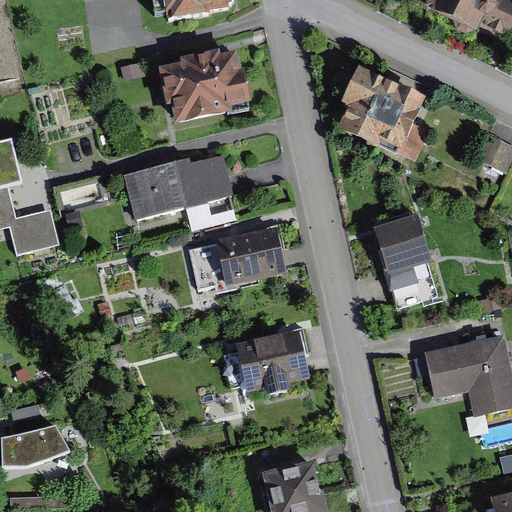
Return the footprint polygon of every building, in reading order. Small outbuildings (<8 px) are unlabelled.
[(250,0),(170,0),(175,29),(253,17),(250,0)] [(511,37),(511,0),(445,0),(441,14),(511,40),(511,37)] [(261,53),(167,74),(180,135),(274,114),(261,53)] [(447,102),(370,77),(350,139),(427,164),(447,102)] [(511,145),(499,139),(487,167),(511,177),(511,145)] [(20,149),(0,154),(0,194),(31,186),(20,149)] [(235,154),(137,178),(149,226),(247,202),(235,154)] [(58,212),(10,225),(21,263),(68,250),(58,212)] [(417,216),(377,228),(383,248),(380,249),(399,312),(442,299),(417,216)] [(291,229),(190,248),(201,305),(302,286),(291,229)] [(498,298),(482,302),(485,313),(501,309),(498,298)] [(314,338),(238,354),(250,410),(326,393),(314,338)] [(511,374),(504,339),(414,358),(420,384),(434,381),(438,401),(483,392),(488,414),(511,408),(511,374)] [(78,429),(9,444),(15,474),(85,459),(78,429)] [(511,456),(500,459),(504,475),(511,472),(511,456)] [(346,511),(336,463),(261,479),(268,511),(346,511)] [(511,511),(511,493),(492,498),(494,511),(511,511)]
